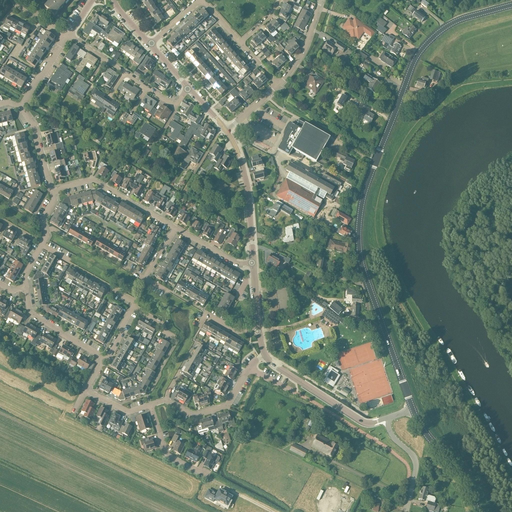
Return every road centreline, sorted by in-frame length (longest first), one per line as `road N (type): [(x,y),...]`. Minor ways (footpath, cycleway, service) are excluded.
road 1 (secondary): [(413,409),(361,264),(363,195),(427,42),(465,16),(511,4)]
road 2 (unclassified): [(389,418),(360,422),(265,356)]
road 3 (residential): [(175,228),(92,179),(51,191)]
road 4 (unclassified): [(253,262),(247,187),(226,132)]
road 5 (residential): [(176,107),(68,35)]
road 6 (secondary): [(478,511),(413,409)]
